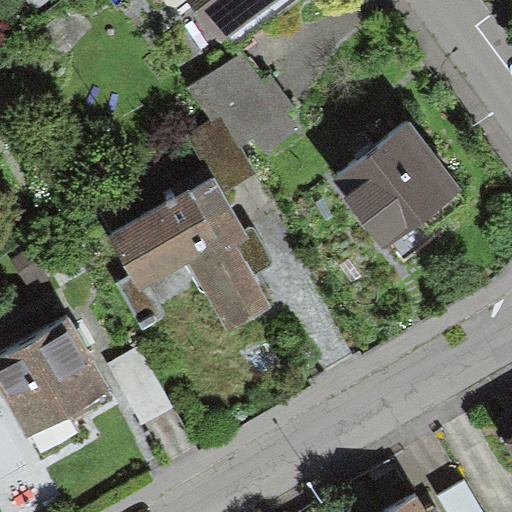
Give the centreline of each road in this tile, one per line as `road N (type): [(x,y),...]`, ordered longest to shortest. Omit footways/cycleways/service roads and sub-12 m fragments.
road 1 (residential): [(511,322),(193,511)]
road 2 (residential): [(511,103),(436,0)]
